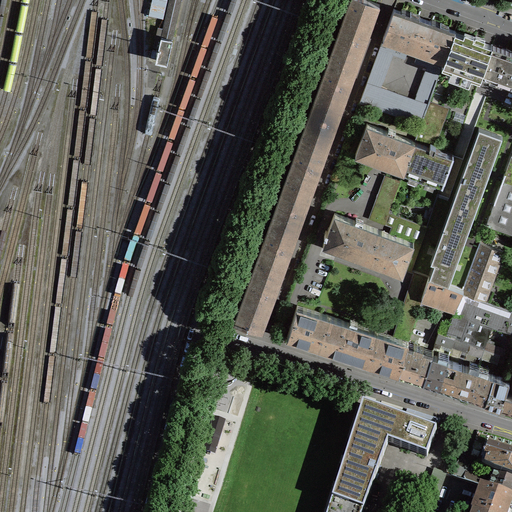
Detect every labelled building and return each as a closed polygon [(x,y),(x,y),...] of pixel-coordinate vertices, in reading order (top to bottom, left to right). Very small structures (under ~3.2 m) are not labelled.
[(171,43),(180,0),(170,0),(164,28),(158,27),(154,46),(159,47),(157,59),(166,62),(171,43)] [(376,2),(370,0),(351,0),(340,31),(363,40),(364,39),(366,33),(374,10),(376,3),(377,2),(376,2)] [(384,37),(410,46),(419,49),(444,59),(455,30),(448,27),(448,28),(431,22),(432,20),(419,16),(419,15),(418,17),(401,11),(401,10),(394,8),(387,29),(384,37)] [(455,30),(444,59),(482,74),(492,44),(455,30)] [(363,40),(340,31),(333,49),(330,57),(324,75),(324,76),(347,84),(350,78),(361,46),(363,40)] [(393,53),(405,58),(410,46),(384,37),(360,102),(388,112),(421,124),(421,122),(421,121),(429,101),(437,79),(444,59),(419,49),(415,61),(427,66),(415,99),(380,87),(393,53)] [(511,51),(492,44),(482,74),(493,78),(511,84),(511,85),(511,83),(511,51)] [(347,84),(324,76),(310,112),(334,121),(334,120),(337,114),(345,91),(347,85),(347,84)] [(421,121),(421,122),(421,124),(414,140),(403,171),(435,183),(435,182),(442,184),(453,154),(436,148),(436,150),(434,149),(436,144),(430,142),(427,141),(430,134),(433,135),(444,106),(429,101),(421,121)] [(334,121),(310,112),(294,157),(318,165),(320,159),(332,127),(334,121)] [(370,159),(371,159),(379,162),(380,163),(387,165),(389,166),(390,163),(403,167),(401,171),(403,171),(414,140),(367,123),(356,154),(357,154),(358,155),(359,152),(372,156),(370,159)] [(473,192),(472,192),(482,165),(463,158),(453,154),(442,184),(472,195),(473,192)] [(511,155),(505,173),(503,180),(511,183),(511,155)] [(288,175),(285,183),(278,201),(302,210),(302,209),(304,203),(316,172),(318,166),(318,165),(294,157),(288,175)] [(494,203),(503,180),(505,173),(482,165),(472,192),(473,192),(477,194),(476,197),(492,202),(494,203)] [(411,271),(411,270),(414,262),(427,226),(388,212),(400,181),(385,175),(370,217),(392,226),(390,233),(382,230),(381,232),(372,257),(372,258),(377,259),(377,261),(376,263),(377,263),(378,263),(378,264),(384,266),(385,266),(402,272),(404,268),(411,271)] [(511,183),(503,180),(494,203),(492,210),(489,218),(487,223),(511,232),(511,183)] [(302,210),(278,201),(265,237),(265,238),(289,246),(291,240),(300,216),(302,210)] [(483,216),(489,218),(492,210),(485,208),(483,216)] [(371,257),(372,257),(381,232),(382,230),(335,212),(328,231),(326,230),(324,234),(326,235),(323,243),(325,244),(327,241),(339,245),(338,248),(348,252),(354,255),(354,254),(356,255),(357,255),(357,254),(358,252),(371,257)] [(289,246),(265,238),(249,282),(273,291),(273,290),(275,284),(286,253),(289,247),(289,246)] [(486,245),(503,251),(505,245),(488,239),(486,244),(486,245)] [(463,289),(462,293),(485,301),(503,251),(486,245),(480,243),(464,285),(463,289)] [(414,271),(422,274),(424,266),(414,262),(411,270),(414,271)] [(428,276),(422,274),(414,271),(414,272),(400,316),(415,321),(422,298),(429,277),(428,276)] [(449,284),(429,277),(422,298),(456,308),(462,293),(463,289),(449,284)] [(449,284),(463,289),(464,285),(451,280),(449,284)] [(273,291),(249,282),(236,319),(259,327),(260,327),(260,326),(262,320),(270,297),(273,291)] [(451,322),(446,335),(454,337),(469,343),(484,348),(492,326),(511,332),(511,310),(485,301),(462,293),(456,308),(451,322)] [(320,343),(329,315),(303,307),(302,310),(297,308),(288,336),(313,344),(314,344),(315,341),(320,343)] [(368,358),(377,330),(329,315),(320,343),(321,343),(334,348),(333,351),(334,351),(352,357),(353,354),(367,358),(368,358)] [(394,335),(377,330),(368,358),(373,360),(372,363),(373,363),(398,371),(407,345),(407,343),(402,341),(403,338),(408,340),(408,341),(415,321),(400,316),(394,335)] [(443,319),(439,332),(446,335),(451,322),(443,319)] [(454,337),(446,335),(439,332),(436,340),(451,346),(454,337)] [(469,343),(454,337),(451,346),(467,351),(469,343)] [(488,339),(484,348),(500,354),(502,355),(502,354),(504,349),(493,344),(494,341),(488,339)] [(398,371),(423,379),(432,354),(432,352),(431,352),(430,352),(423,350),(423,348),(424,346),(414,343),(413,346),(407,345),(398,371)] [(484,348),(469,343),(467,351),(482,356),(484,348)] [(500,354),(484,348),(482,356),(482,357),(497,362),(500,354)] [(423,379),(439,384),(447,360),(447,359),(432,354),(423,379)] [(439,384),(454,389),(462,364),(447,359),(447,360),(439,384)] [(477,369),(462,364),(454,389),(470,394),(478,369),(477,369)] [(470,394),(485,399),(493,374),(487,372),(479,369),(478,369),(470,394)] [(485,399),(501,404),(505,390),(508,382),(509,379),(493,374),(485,399)] [(511,392),(506,390),(505,390),(501,404),(511,407),(511,392)] [(363,403),(361,408),(327,511),(362,511),(388,442),(427,456),(437,430),(394,414),(363,403)] [(226,420),(213,417),(202,452),(215,456),(226,420)] [(495,471),(511,476),(511,449),(489,441),(483,458),(486,459),(483,467),(495,471)] [(458,463),(454,476),(479,485),(481,478),(466,473),(469,467),(468,466),(458,463)] [(434,469),(418,511),(432,511),(446,473),(434,469)] [(511,476),(495,471),(495,472),(489,488),(489,489),(511,497),(511,476)] [(511,497),(489,489),(483,487),(483,488),(481,494),(479,494),(475,504),(477,504),(475,511),(507,511),(511,500),(511,497)]
